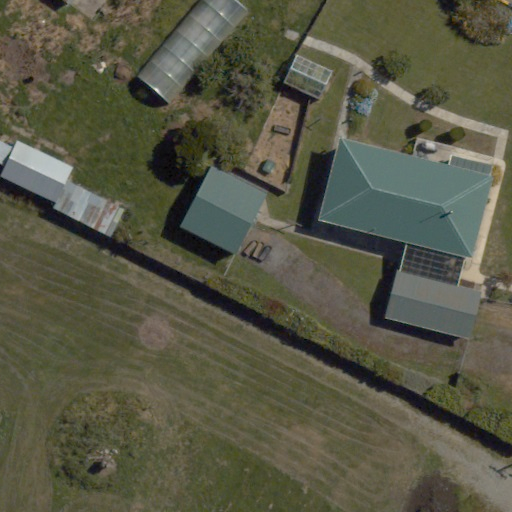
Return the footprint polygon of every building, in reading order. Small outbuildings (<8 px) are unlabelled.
[(60,0),(72,10),(81,0),(60,0)] [(169,106),(246,17),(226,0),(215,0),(143,83),(169,106)] [(511,41),(511,0),(490,0),(478,21),(511,41)] [(492,169),(314,133),(290,254),(378,272),(362,351),(452,369),(492,169)] [(28,153),(11,186),(54,209),(72,175),(28,153)] [(249,222),(186,189),(148,261),(211,294),(249,222)]
